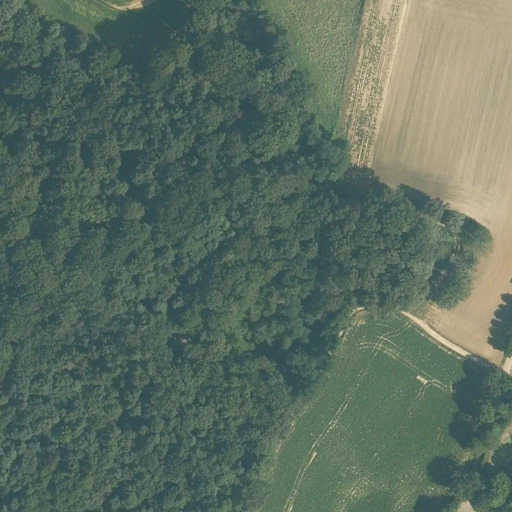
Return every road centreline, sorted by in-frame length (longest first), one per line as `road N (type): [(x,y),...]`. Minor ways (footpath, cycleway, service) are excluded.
road 1 (track): [(338,200),(404,223),(445,226),(454,240),(436,283),(388,308)]
road 2 (unclassified): [(462,504),(511,353)]
road 3 (track): [(388,308),(352,312),(294,409)]
road 4 (track): [(511,379),(388,308)]
road 5 (track): [(294,409),(254,455),(224,511)]
